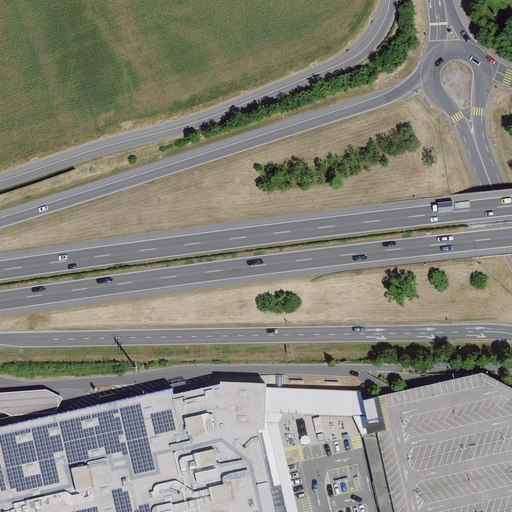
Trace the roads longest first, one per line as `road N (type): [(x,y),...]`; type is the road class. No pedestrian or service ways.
road 1 (motorway): [(0,301),(511,236)]
road 2 (motorway): [(511,205),(0,270)]
road 3 (motorway): [(0,338),(511,334)]
road 4 (motorway): [(432,64),(377,102),(0,222)]
road 5 (unclassified): [(0,180),(220,113),(342,63),(370,43),(389,0)]
